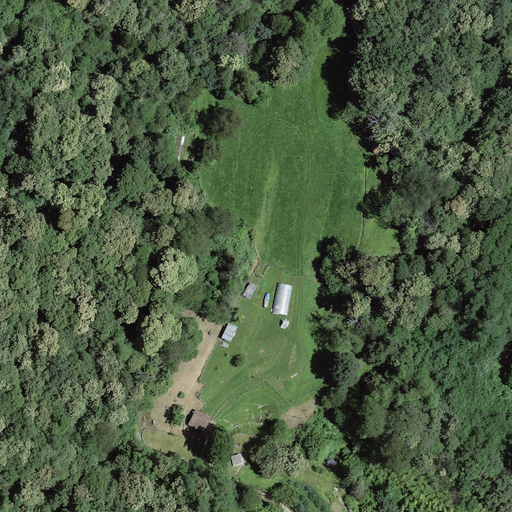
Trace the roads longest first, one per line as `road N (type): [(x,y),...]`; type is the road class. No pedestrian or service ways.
road 1 (track): [(288,511),(270,497),(143,453),(133,353),(97,284)]
road 2 (track): [(193,470),(222,403),(286,361)]
